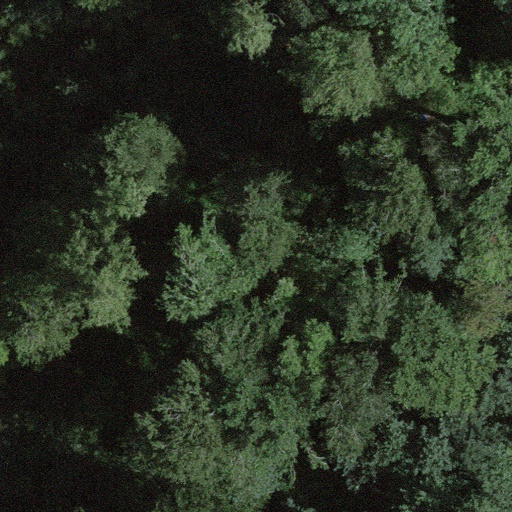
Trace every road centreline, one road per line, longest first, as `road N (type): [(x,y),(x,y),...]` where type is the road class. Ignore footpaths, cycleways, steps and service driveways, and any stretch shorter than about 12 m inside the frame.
road 1 (track): [(269,0),(324,32),(511,71)]
road 2 (track): [(324,32),(511,140)]
